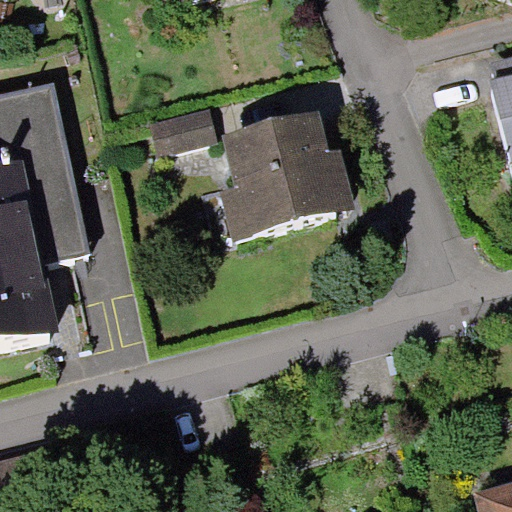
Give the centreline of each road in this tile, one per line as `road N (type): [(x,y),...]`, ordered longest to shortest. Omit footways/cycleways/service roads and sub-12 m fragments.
road 1 (residential): [(439,305),(0,416)]
road 2 (residential): [(370,67),(439,305)]
road 3 (residential): [(511,28),(370,67)]
